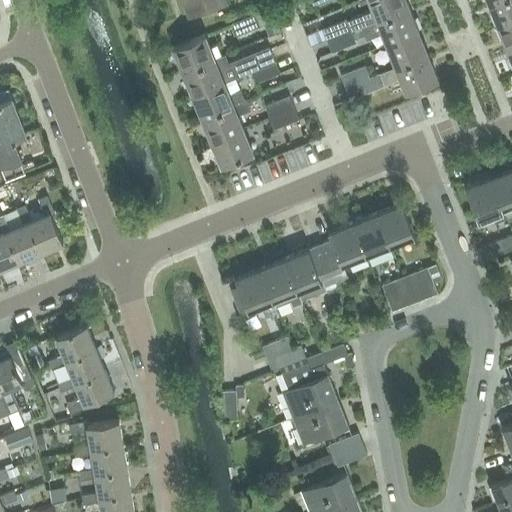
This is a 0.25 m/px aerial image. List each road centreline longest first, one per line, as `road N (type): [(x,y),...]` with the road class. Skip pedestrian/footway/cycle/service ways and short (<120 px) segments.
road 1 (residential): [(119,262),(408,155),(420,160),(474,304)]
road 2 (residential): [(402,511),(374,343),(474,304)]
road 3 (residential): [(180,511),(161,397),(119,262)]
road 4 (residential): [(119,262),(35,45)]
road 5 (residential): [(450,511),(482,353),(474,304)]
road 6 (residential): [(0,313),(119,262)]
